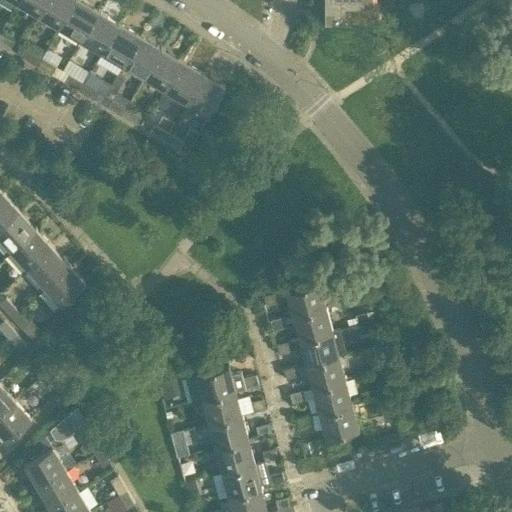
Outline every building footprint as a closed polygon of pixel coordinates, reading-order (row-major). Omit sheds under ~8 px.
[(47,0),(18,0),(19,0),(40,13),(47,0)] [(47,0),(40,13),(61,25),(75,0),(47,0)] [(98,10),(80,0),(75,0),(61,25),(82,38),(98,10)] [(372,2),(371,0),(330,0),(330,1),(324,1),(324,19),(378,20),(378,2),(372,2)] [(98,10),(82,38),(103,50),(119,23),(98,10)] [(140,35),(119,23),(103,50),(124,62),(140,35)] [(14,39),(0,31),(0,32),(0,41),(9,47),(14,39)] [(140,35),(124,62),(146,75),(162,47),(140,35)] [(22,55),(38,64),(42,57),(27,47),(22,55)] [(183,60),(162,47),(146,75),(167,87),(183,60)] [(56,64),(42,57),(38,64),(51,72),(56,64)] [(183,60),(167,87),(188,100),(204,72),(183,60)] [(65,80),(80,89),(85,81),(69,72),(65,80)] [(226,85),(204,72),(188,100),(210,112),(226,85)] [(98,89),(85,81),(80,89),(94,97),(98,89)] [(107,105),(123,114),(127,106),(112,97),(107,105)] [(141,114),(127,106),(123,114),(136,122),(141,114)] [(165,139),(169,131),(154,122),(149,129),(165,139)] [(182,138),(169,131),(165,139),(186,151),(198,132),(189,126),(182,138)] [(3,190),(0,193),(0,226),(20,208),(3,190)] [(36,226),(20,208),(0,226),(0,234),(12,248),(36,226)] [(29,266),(53,244),(36,226),(12,248),(29,266)] [(45,284),(69,262),(53,244),(29,266),(45,284)] [(69,262),(45,284),(63,303),(86,281),(69,262)] [(287,287),(294,312),(326,304),(320,278),(287,287)] [(277,290),(263,293),(266,304),(279,300),(277,290)] [(0,302),(12,315),(18,309),(6,295),(0,300),(0,302)] [(333,328),(326,304),(294,312),(300,336),(333,328)] [(28,320),(18,309),(12,315),(22,326),(28,320)] [(358,313),(359,320),(373,316),(371,310),(358,313)] [(286,324),(283,314),(270,318),(272,328),(286,324)] [(16,331),(4,318),(0,321),(0,327),(9,337),(16,331)] [(333,328),(300,336),(307,361),(339,352),(333,328)] [(16,331),(9,337),(19,348),(26,343),(16,331)] [(292,349),(290,339),(276,342),(279,352),(292,349)] [(378,342),(358,348),(364,370),(384,365),(378,342)] [(345,377),(339,352),(307,361),(313,385),(345,377)] [(49,367),(37,354),(30,360),(42,373),(49,367)] [(196,370),(203,396),(236,387),(229,362),(196,370)] [(299,373),(296,363),(283,366),(285,377),(299,373)] [(49,367),(42,373),(52,385),(59,379),(49,367)] [(156,373),(159,382),(175,378),(173,369),(156,373)] [(256,372),(242,375),(245,386),(258,382),(256,372)] [(352,401),(345,377),(313,385),(319,409),(352,401)] [(0,412),(15,398),(0,381),(0,412)] [(242,412),(236,387),(203,396),(210,420),(242,412)] [(292,401),(305,397),(303,387),(289,391),(292,401)] [(265,407),(262,396),(249,400),(252,410),(265,407)] [(15,398),(0,412),(0,429),(9,439),(33,418),(15,398)] [(358,426),(352,401),(319,409),(326,435),(358,426)] [(210,420),(216,445),(249,436),(242,412),(210,420)] [(298,426),(312,422),(309,412),(296,415),(298,426)] [(271,431),(269,421),(255,424),(258,434),(271,431)] [(93,450),(101,445),(93,430),(85,435),(93,450)] [(255,460),(249,436),(216,445),(222,469),(255,460)] [(25,461),(38,483),(66,466),(53,445),(25,461)] [(102,464),(110,460),(101,445),(93,450),(102,464)] [(278,455),(275,445),(262,448),(264,459),(278,455)] [(229,493),(261,485),(255,460),(222,469),(223,470),(212,473),(218,496),(229,493)] [(78,487),(66,466),(38,483),(51,504),(78,487)] [(281,469),(268,473),(271,483),(284,479),(281,469)] [(118,492),(126,487),(118,473),(109,477),(118,492)] [(256,511),(268,509),(261,485),(229,493),(233,511),(256,511)] [(51,504),(55,511),(84,511),(91,508),(78,487),(51,504)] [(126,487),(118,492),(127,506),(135,502),(126,487)] [(277,506),(290,503),(288,493),(275,497),(277,506)]
